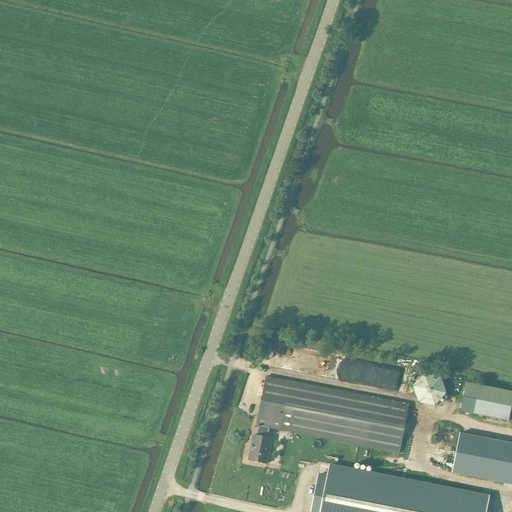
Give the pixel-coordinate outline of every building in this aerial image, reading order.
[(379,385),(382,365),(273,347),(271,365),(322,373),(323,365),(324,365),(325,361),(332,362),(330,377),(379,385)] [(407,381),(414,406),(442,397),(435,372),(407,381)] [(270,428),(269,429),(399,455),(409,405),(266,376),(256,427),(258,427),(258,426),(270,428)] [(461,411),(508,421),(511,403),(511,392),(467,382),(461,411)] [(268,439),(269,429),(270,428),(258,426),(258,427),(256,437),(253,436),(248,460),(267,464),(271,439),(268,439)] [(446,474),(511,485),(511,443),(453,434),(446,474)] [(485,511),(489,497),(330,467),(328,477),(318,476),(311,511),(485,511)]
